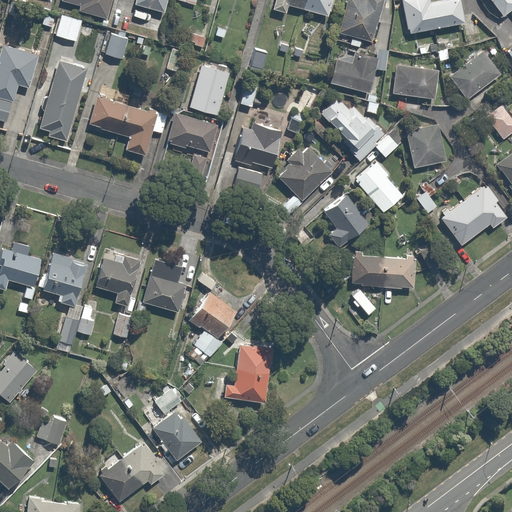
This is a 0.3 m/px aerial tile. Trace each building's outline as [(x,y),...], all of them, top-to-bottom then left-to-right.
[(61,0),(75,5),(74,9),(102,18),(108,0),(61,0)] [(161,11),(163,0),(131,0),(131,3),(161,11)] [(269,0),(268,7),(282,12),(284,3),(323,15),(327,0),(269,0)] [(366,40),(378,0),(341,0),(333,30),(348,35),(345,45),(357,48),(361,38),(366,40)] [(425,0),(397,0),(404,33),(459,22),(455,0),(431,0),(426,1),(425,0)] [(511,0),(487,0),(498,15),(511,5),(511,0)] [(54,15),(40,11),(36,26),(50,30),(54,15)] [(72,41),(79,19),(59,12),(52,34),(72,41)] [(216,18),(210,33),(222,38),(228,22),(216,18)] [(205,36),(185,27),(179,42),(200,50),(205,36)] [(136,43),(105,33),(98,54),(129,64),(136,43)] [(434,40),(435,50),(436,59),(446,57),(443,39),(434,40)] [(415,43),(417,52),(435,50),(434,40),(415,43)] [(35,52),(0,43),(0,119),(3,120),(13,83),(26,87),(35,52)] [(258,72),(265,51),(251,46),(244,67),(258,72)] [(377,46),(373,57),(371,65),(382,68),(387,49),(377,46)] [(373,57),(351,51),(348,63),(330,58),(324,80),(364,91),(371,65),(373,57)] [(497,75),(477,51),(445,78),(466,102),(497,75)] [(212,114),(226,66),(198,57),(184,106),(212,114)] [(42,135),(60,140),(81,67),(54,59),(35,126),(44,129),(42,135)] [(389,62),(386,92),(430,97),(433,67),(389,62)] [(251,108),(258,82),(242,78),(235,103),(251,108)] [(167,115),(96,93),(91,91),(81,123),(110,132),(111,127),(126,131),(120,148),(142,155),(150,130),(161,133),(167,115)] [(395,145),(350,100),(341,108),(331,98),(316,113),(347,144),(344,147),(355,157),(368,144),(382,158),(395,145)] [(364,98),(361,109),(375,112),(378,101),(364,98)] [(511,118),(505,109),(500,101),(481,115),(499,139),(511,129),(511,118)] [(303,112),(290,108),(283,130),(295,134),(303,112)] [(212,124),(170,112),(162,140),(203,152),(212,124)] [(248,130),(236,126),(227,156),(268,168),(280,128),(251,119),(248,130)] [(441,159),(434,124),(401,131),(409,166),(441,159)] [(276,207),(284,215),(332,170),(301,138),(281,158),(286,162),(273,175),(290,193),(276,207)] [(511,148),(492,163),(511,192),(511,148)] [(200,178),(205,158),(189,154),(185,175),(200,178)] [(401,192),(373,158),(351,177),(379,211),(401,192)] [(252,195),(258,173),(232,165),(225,187),(252,195)] [(434,189),(425,178),(416,185),(422,192),(413,199),(423,213),(435,205),(427,194),(434,189)] [(489,226),(504,216),(482,184),(436,215),(455,242),(486,222),(489,226)] [(357,210),(363,206),(354,195),(348,199),(343,192),(320,210),(332,226),(324,232),(335,246),(366,223),(357,210)] [(0,287),(5,289),(8,279),(33,287),(41,259),(27,255),(30,246),(13,241),(11,250),(2,247),(0,255),(0,264),(1,265),(0,267),(0,287)] [(118,256),(102,252),(95,284),(114,288),(111,301),(124,304),(136,253),(119,250),(118,256)] [(53,252),(43,290),(60,294),(58,300),(60,301),(60,302),(75,306),(78,295),(77,295),(83,275),(84,275),(88,263),(73,259),(74,258),(53,252)] [(412,257),(350,253),(348,284),(410,288),(412,257)] [(179,262),(151,255),(141,298),(178,307),(184,280),(175,278),(179,262)] [(346,273),(336,260),(319,274),(329,287),(346,273)] [(34,289),(27,286),(23,297),(31,299),(34,289)] [(214,334),(233,309),(204,288),(183,316),(200,328),(185,349),(203,362),(220,339),(214,334)] [(30,305),(20,302),(18,310),(27,313),(30,305)] [(84,310),(70,306),(56,349),(70,354),(77,332),(91,337),(100,309),(86,304),(84,310)] [(124,334),(129,314),(116,311),(111,331),(124,334)] [(269,339),(238,335),(233,367),(225,366),(221,394),(261,399),(269,339)] [(0,391),(10,400),(13,396),(10,394),(15,389),(17,391),(36,369),(12,349),(0,363),(0,391)] [(160,410),(183,394),(172,378),(149,394),(160,410)] [(166,446),(174,457),(201,435),(187,417),(183,420),(173,407),(149,425),(159,438),(156,440),(163,449),(166,446)] [(58,442),(67,418),(53,413),(50,422),(39,418),(33,434),(58,442)] [(30,459),(6,433),(0,437),(0,482),(2,485),(30,459)] [(149,482),(162,474),(140,439),(94,469),(112,498),(146,477),(149,482)] [(75,511),(77,499),(25,494),(23,511),(75,511)]
